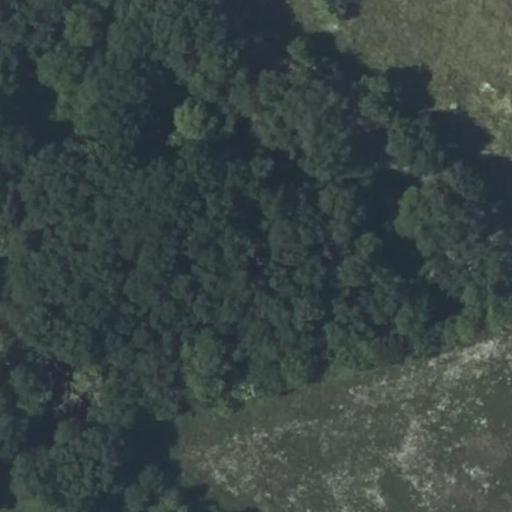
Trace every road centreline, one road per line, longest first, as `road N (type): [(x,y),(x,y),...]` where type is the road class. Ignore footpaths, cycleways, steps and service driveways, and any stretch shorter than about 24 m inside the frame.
road 1 (track): [(511,290),(432,327),(134,393),(0,452)]
road 2 (tertiary): [(511,240),(197,0)]
